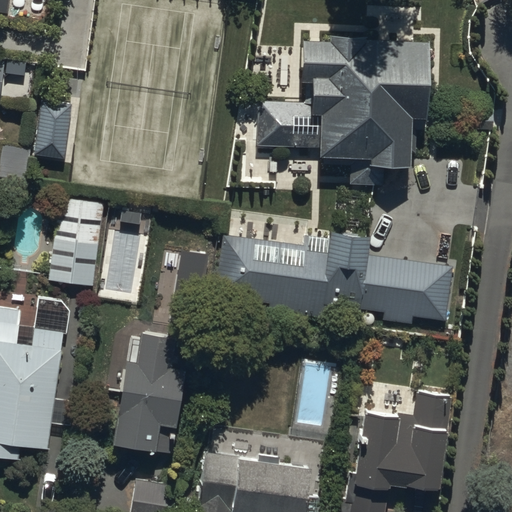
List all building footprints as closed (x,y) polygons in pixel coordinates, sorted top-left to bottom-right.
[(310,142),(309,157),(354,157),(354,163),(414,164),(414,117),(430,117),(431,24),(293,23),(292,74),(303,74),(303,98),(258,98),(257,142),(310,142)] [(70,101),(40,97),(31,152),(61,157),(70,101)] [(490,128),(491,109),(477,109),(476,127),(490,128)] [(58,195),(47,277),(92,283),(103,201),(58,195)] [(267,307),(321,313),(322,301),(383,310),(382,318),(410,322),(411,312),(444,316),(450,263),(363,252),(366,233),(327,228),(327,233),(303,230),(302,243),(224,233),(216,293),(268,300),(267,307)] [(19,308),(0,305),(0,452),(17,455),(19,441),(45,445),(49,418),(70,421),(73,398),(52,395),(61,331),(17,325),(19,308)] [(126,355),(123,355),(109,438),(168,448),(182,367),(164,364),(170,331),(139,326),(138,334),(130,332),(126,355)] [(382,411),(362,408),(353,470),(348,470),(344,497),(351,498),(348,511),(381,511),(386,479),(435,486),(449,394),(415,389),(412,413),(383,409),(382,411)] [(300,511),(307,457),(203,445),(195,511),(231,511),(233,501),(272,506),(271,511),(300,511)] [(168,511),(173,484),(135,478),(129,511),(168,511)]
